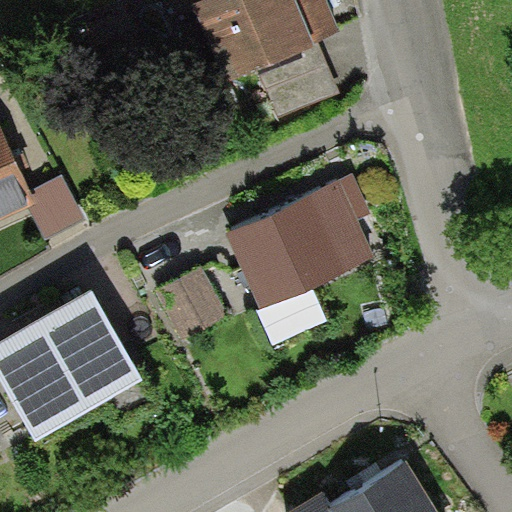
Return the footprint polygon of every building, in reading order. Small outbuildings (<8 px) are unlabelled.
[(343,32),(329,0),(196,0),(231,80),(343,32)] [(323,49),(261,75),(280,120),(342,94),(323,49)] [(0,217),(30,205),(36,202),(31,192),(13,150),(0,120),(0,217)] [(353,163),(226,220),(260,296),(375,245),(359,209),(371,204),(353,163)] [(62,176),(31,192),(36,202),(30,205),(46,236),(83,216),(62,176)] [(228,305),(202,256),(157,280),(182,329),(228,305)] [(141,374),(92,289),(0,341),(0,375),(35,435),(141,374)] [(450,511),(407,440),(330,485),(325,476),(283,501),(290,511),(450,511)]
